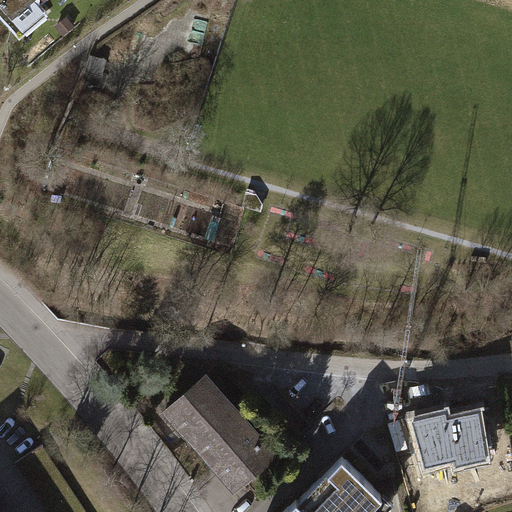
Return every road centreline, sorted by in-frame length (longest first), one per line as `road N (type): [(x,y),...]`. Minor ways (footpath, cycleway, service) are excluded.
road 1 (residential): [(36,339),(100,338),(376,369),(511,362)]
road 2 (tertiary): [(175,511),(36,339)]
